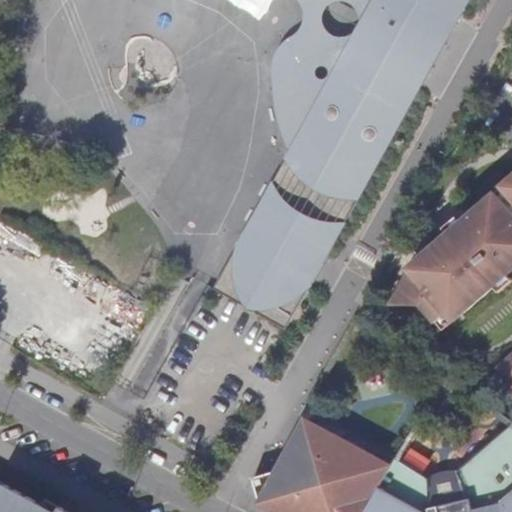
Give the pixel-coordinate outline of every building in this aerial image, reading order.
[(379,0),(332,86),(277,87),(281,114),(293,152),(217,291),(288,330),(461,19),(471,0),(379,0)] [(277,65),(277,87),(332,86),(379,0),(302,0),(304,2),(307,6),(309,15),(308,21),(307,25),(303,32),(300,36),(294,39),(288,44),(281,54),(277,65)] [(511,182),(508,186),(511,190),(511,195),(497,209),(490,201),(412,269),(392,320),(425,319),(432,328),(451,312),(458,320),(511,273),(511,357),(498,370),(511,385),(511,182)] [(511,190),(508,186),(490,201),(497,209),(511,195),(511,190)] [(272,511),(511,511),(511,421),(508,419),(455,470),(426,475),(393,457),(391,461),(384,457),(381,461),(352,445),(354,441),(347,437),(344,441),(302,419),(274,471),(250,479),(258,502),(257,504),(272,511)] [(51,511),(44,508),(0,484),(0,511),(51,511)]
